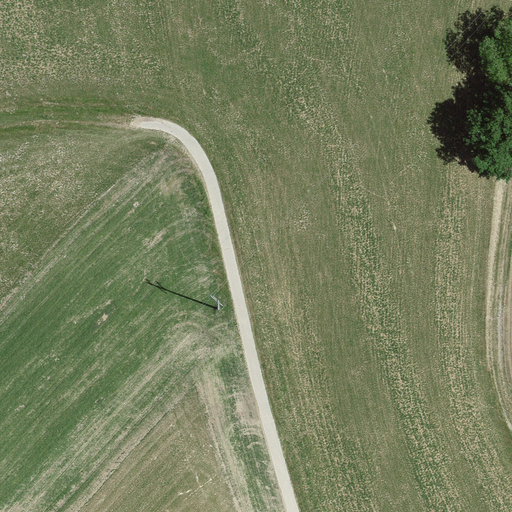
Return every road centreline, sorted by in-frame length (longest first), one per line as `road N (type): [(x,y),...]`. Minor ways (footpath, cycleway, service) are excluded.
road 1 (track): [(295,511),(202,157),(175,130),(146,121)]
road 2 (track): [(511,164),(493,348),(511,412)]
